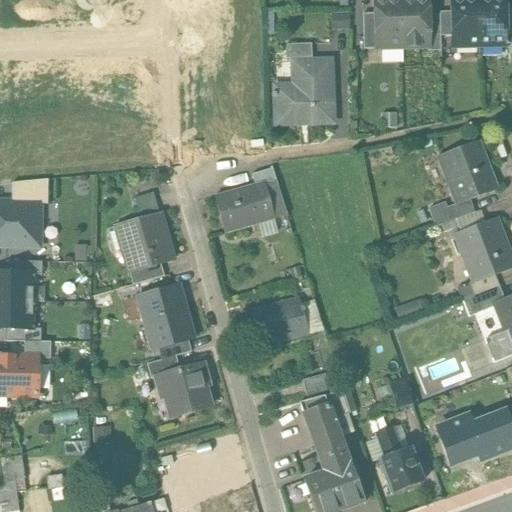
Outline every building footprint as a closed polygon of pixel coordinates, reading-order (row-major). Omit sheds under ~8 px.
[(400,0),(374,0),(374,15),(375,50),(402,49),(400,0)] [(427,0),(400,0),(402,49),(428,49),(427,0)] [(477,0),(451,0),(452,37),(452,48),(479,48),(477,0)] [(504,0),(477,0),(479,48),(505,47),(505,36),(504,12),(504,0)] [(452,37),(451,13),(439,13),(440,16),(440,37),(452,37)] [(333,19),(332,29),(349,30),(350,14),(342,14),(342,19),(333,19)] [(374,15),(362,15),(363,50),(375,50),(374,15)] [(311,45),(287,46),(287,60),(311,59),(311,45)] [(329,62),(293,64),(294,88),(275,88),(276,125),(331,123),(329,62)] [(49,75),(21,76),(22,125),(50,125),(49,75)] [(0,76),(0,125),(22,125),(21,76),(0,76)] [(264,141),(248,142),(249,151),(265,151),(264,141)] [(478,143),(449,153),(459,180),(448,184),(456,205),(457,206),(469,201),(496,191),(478,143)] [(264,185),(264,186),(276,183),(272,170),(251,176),(255,188),(264,185)] [(11,185),(11,205),(39,206),(46,205),(47,182),(11,185)] [(286,213),(276,183),(264,186),(272,216),(286,213)] [(255,188),(216,199),(216,197),(214,197),(224,235),(226,234),(226,232),(271,219),(272,221),(273,221),(272,216),(264,186),(264,185),(255,188)] [(154,198),(135,204),(140,220),(159,215),(154,198)] [(469,201),(457,206),(456,205),(446,209),(451,222),(474,213),(469,201)] [(0,204),(0,246),(38,247),(39,206),(11,205),(0,204)] [(140,220),(116,227),(116,228),(107,231),(114,254),(122,251),(129,274),(160,266),(172,262),(159,215),(140,220)] [(511,262),(495,220),(454,236),(472,283),(473,284),(494,276),(511,269),(511,262)] [(279,221),(263,223),(265,234),(281,232),(279,221)] [(160,266),(129,274),(133,287),(164,278),(160,266)] [(0,301),(30,302),(31,274),(0,274),(0,301)] [(494,276),(473,284),(472,283),(470,284),(475,297),(475,298),(499,288),(494,276)] [(470,284),(457,289),(462,302),(475,297),(470,284)] [(179,286),(136,298),(144,323),(150,321),(158,350),(188,342),(194,340),(179,286)] [(499,288),(475,298),(481,313),(495,307),(494,304),(504,300),(499,288)] [(312,296),(298,299),(307,336),(323,332),(312,296)] [(511,296),(504,300),(494,304),(495,307),(511,350),(511,296)] [(296,302),(254,313),(253,311),(251,312),(261,348),(263,348),(262,346),(305,335),(305,337),(307,336),(298,299),(296,300),(296,302)] [(0,328),(30,329),(30,302),(0,301),(0,328)] [(188,342),(158,350),(161,361),(176,357),(191,353),(188,342)] [(38,357),(0,355),(0,399),(36,401),(38,357)] [(161,361),(147,365),(151,380),(155,378),(179,371),(176,357),(161,361)] [(179,371),(155,378),(161,397),(166,396),(167,400),(170,399),(175,418),(195,413),(194,408),(208,404),(198,366),(179,371)] [(324,376),(302,382),(307,401),(330,395),(324,376)] [(404,380),(389,385),(397,410),(412,405),(404,380)] [(307,401),(299,404),(308,429),(332,420),(339,439),(354,434),(348,415),(350,414),(342,392),(330,395),(307,401)] [(504,413),(470,427),(467,418),(437,430),(450,465),(477,454),(480,461),(511,448),(511,433),(510,428),(504,413)] [(332,420),(308,429),(325,473),(348,465),(339,439),(332,420)] [(108,443),(106,427),(93,428),(95,444),(108,443)] [(392,429),(375,436),(383,459),(400,453),(392,429)] [(383,459),(379,461),(391,494),(422,483),(409,449),(400,453),(383,459)] [(22,458),(0,462),(0,480),(16,479),(25,478),(22,458)] [(325,473),(304,481),(314,511),(336,511),(363,503),(349,465),(348,465),(325,473)] [(15,511),(16,479),(0,480),(0,511),(15,511)] [(239,511),(233,492),(219,497),(217,493),(194,501),(195,505),(181,509),(181,511),(239,511)] [(136,501),(126,504),(128,509),(138,506),(136,501)] [(118,511),(152,511),(150,503),(128,509),(118,511)]
